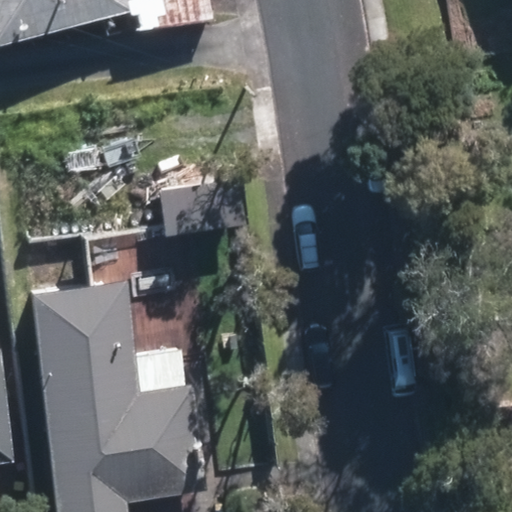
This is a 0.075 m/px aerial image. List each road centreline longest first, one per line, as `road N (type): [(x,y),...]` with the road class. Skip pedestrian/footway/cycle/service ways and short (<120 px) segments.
road 1 (residential): [(379,511),(315,0)]
road 2 (unknown): [(250,7),(0,40)]
